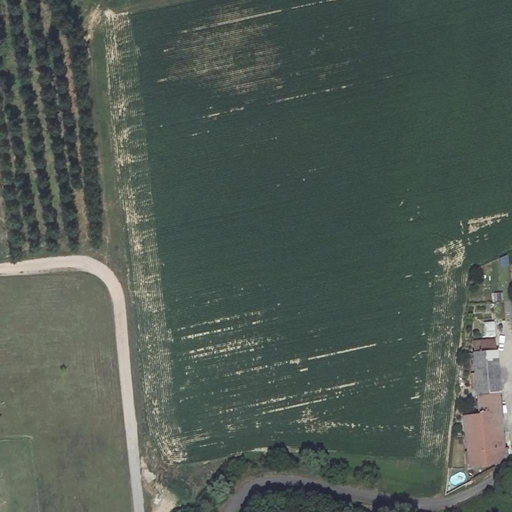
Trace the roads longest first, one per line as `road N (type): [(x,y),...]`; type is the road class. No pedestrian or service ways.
road 1 (residential): [(511,469),(438,505),(274,482),(242,492),(231,511)]
road 2 (unknown): [(511,415),(505,269)]
